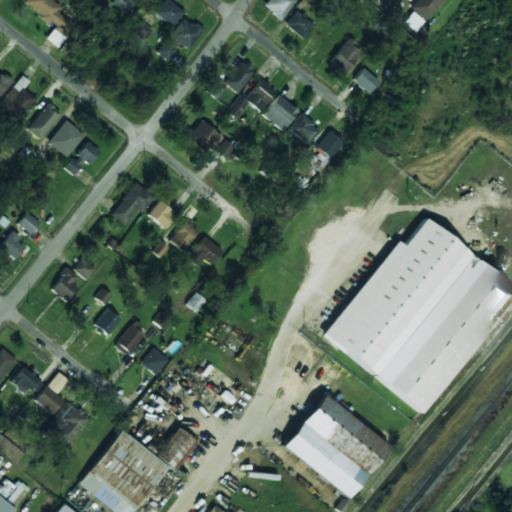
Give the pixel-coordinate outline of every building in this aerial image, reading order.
[(73,26),(57,13),(61,8),(50,0),(22,0),(21,2),(54,28),(45,39),(56,48),(73,26)] [(112,0),(110,4),(124,14),(134,0),(112,0)] [(163,0),(154,12),(170,26),(182,12),(167,0),(163,0)] [(293,0),(266,0),(261,6),(279,20),(294,1),(293,0)] [(412,0),(407,7),(424,21),(441,0),(412,0)] [(314,25),(295,10),(284,25),(302,40),(314,25)] [(165,61),(179,43),(187,49),(202,31),(183,16),(154,53),(165,61)] [(143,42),(151,31),(138,20),(129,31),(143,42)] [(346,40),(329,61),(344,73),(361,52),(346,40)] [(223,83),(236,94),(254,71),(241,60),(223,83)] [(351,82),(369,94),(378,80),(360,69),(351,82)] [(0,74),(0,95),(10,82),(0,74)] [(35,99),(22,90),(28,81),(19,75),(0,102),(22,118),(35,99)] [(212,78),(205,93),(217,99),(224,84),(212,78)] [(247,103),(258,112),(274,92),(259,79),(243,100),(238,96),(225,113),(234,120),(247,103)] [(297,111),(277,95),(261,115),(281,131),(297,111)] [(59,114),(46,103),(25,129),(38,140),(59,114)] [(306,145),(318,129),(300,114),(287,129),(306,145)] [(82,135),(63,120),(46,143),(65,158),(82,135)] [(216,134),(200,120),(186,137),(202,150),(216,134)] [(343,144),(329,131),(304,159),(318,172),(343,144)] [(71,175),(84,161),(87,164),(98,151),(86,142),(71,159),(70,158),(62,168),(71,175)] [(108,214),(122,226),(134,211),(138,214),(152,197),(134,183),(108,214)] [(146,216),(164,230),(175,215),(157,202),(146,216)] [(38,223),(25,213),(16,224),(29,235),(38,223)] [(0,236),(2,234),(0,232),(0,225),(4,228),(9,221),(0,215),(0,236)] [(319,338),(420,414),(511,292),(511,289),(420,220),(401,246),(392,240),(319,338)] [(180,251),(197,231),(184,221),(168,242),(180,251)] [(202,260),(210,266),(221,250),(201,237),(186,260),(197,267),(202,260)] [(86,280),(94,267),(79,259),(71,271),(86,280)] [(80,280),(66,269),(49,289),(63,301),(80,280)] [(93,298),(103,305),(110,296),(100,288),(93,298)] [(92,325),(106,336),(119,320),(106,309),(92,325)] [(145,330),(134,321),(114,345),(125,354),(145,330)] [(0,377),(14,360),(0,348),(0,377)] [(139,365),(156,376),(167,359),(150,348),(139,365)] [(8,383),(24,395),(37,379),(22,367),(8,383)] [(62,402),(45,386),(33,400),(49,415),(62,402)] [(378,445),(339,494),(276,443),(316,394),(378,445)] [(52,425),(58,431),(55,435),(66,444),(88,418),(70,404),(52,425)] [(174,472),(194,441),(173,428),(153,458),(174,472)] [(118,431),(76,485),(110,511),(129,511),(165,467),(118,431)] [(0,511),(8,511),(12,508),(0,499),(0,511)]
